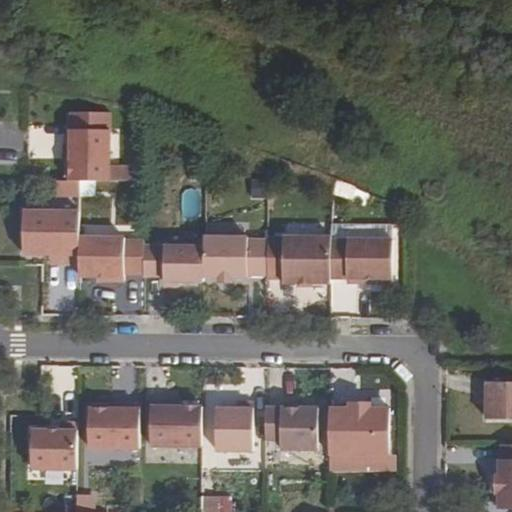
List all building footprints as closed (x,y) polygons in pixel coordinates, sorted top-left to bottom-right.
[(110,131),(66,130),(65,148),(70,148),(70,160),(70,182),(79,182),(109,182),(110,131)] [(79,265),(79,212),(24,211),(23,255),(61,256),(62,264),(79,265)] [(347,240),(392,241),(392,226),(331,225),(331,238),(331,241),(347,241),(347,240)] [(283,238),(267,238),(267,241),(267,276),(267,279),(283,280),(282,283),(330,284),(330,279),(331,241),(331,238),(283,237),(283,238)] [(124,239),(79,238),(79,265),(79,276),(96,276),(107,276),(107,281),(124,281),(124,274),(143,274),(144,247),(144,242),(124,242),(124,239)] [(267,276),(267,241),(247,240),(247,238),(203,238),(203,247),(203,278),(247,278),(247,275),(267,276)] [(347,241),(331,241),(330,279),(346,279),(346,283),(363,283),(363,279),(391,280),(392,241),(347,240),(347,241)] [(203,247),(144,247),(143,274),(143,277),(163,277),(163,282),(203,282),(203,278),(203,247)] [(61,256),(50,255),(50,264),(62,264),(61,256)] [(511,383),(480,383),(480,399),(486,399),(486,420),(511,420),(511,383)] [(151,403),(151,447),(201,447),(202,407),(180,407),(168,407),(168,403),(167,403),(151,403)] [(252,452),(253,403),(237,403),(237,410),(216,410),(215,452),(252,452)] [(112,410),(89,410),(88,449),(140,449),(140,405),(125,405),(124,405),(124,410),(112,410)] [(265,408),(265,440),(280,441),(280,450),(318,450),(318,409),(299,409),(285,408),(265,408)] [(348,409),(329,409),(329,455),(389,456),(390,410),(370,409),(348,409)] [(77,471),(77,423),(60,423),(60,432),(32,431),(31,470),(77,471)] [(511,445),(502,446),(502,460),(500,461),(499,478),(501,478),(501,492),(499,492),(499,510),(511,509),(511,445)] [(80,493),(79,511),(96,511),(97,493),(80,493)] [(219,511),(220,502),(201,502),(201,511),(219,511)]
